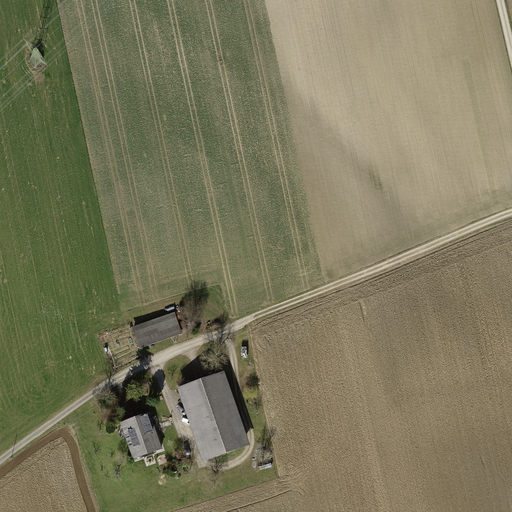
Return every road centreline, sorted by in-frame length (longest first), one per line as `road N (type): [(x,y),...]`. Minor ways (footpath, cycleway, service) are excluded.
road 1 (track): [(153,360),(511,212)]
road 2 (track): [(228,328),(250,449),(214,468),(193,457)]
